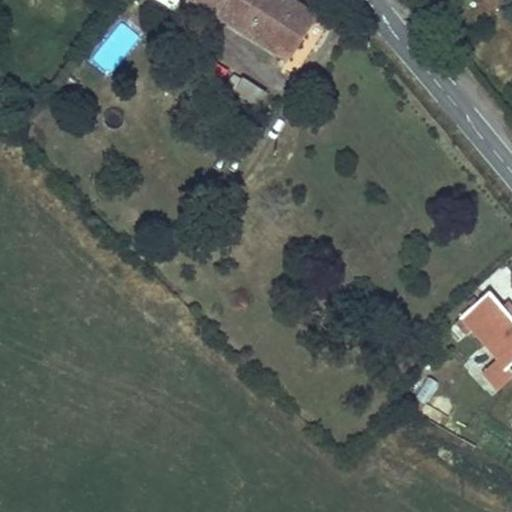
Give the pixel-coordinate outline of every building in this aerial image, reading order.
[(153,0),(174,11),(180,0),(153,0)] [(189,0),(217,18),(227,0),(189,0)] [(227,0),(217,18),(287,62),(315,19),(287,0),(227,0)] [(266,96),(242,80),(233,93),(257,108),(266,96)] [(511,322),(501,311),(487,295),(455,324),(465,336),(471,331),(506,370),(511,364),(511,322)] [(511,311),(507,306),(501,311),(511,322),(511,311)] [(415,342),(394,316),(384,324),(407,350),(415,342)] [(425,406),(438,384),(427,378),(414,399),(425,406)] [(419,416),(425,406),(414,399),(408,410),(419,416)]
